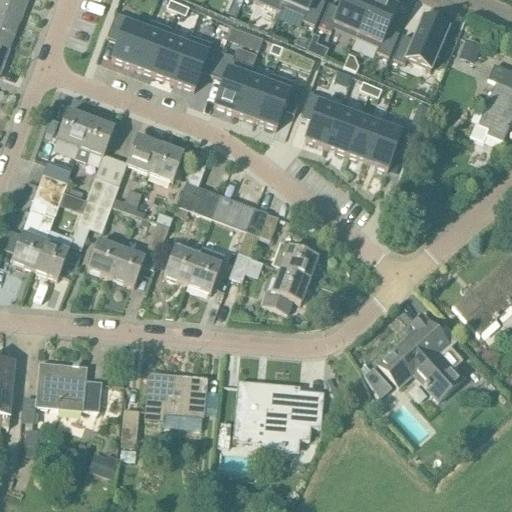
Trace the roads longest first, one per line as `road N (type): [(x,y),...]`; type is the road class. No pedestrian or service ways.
road 1 (residential): [(0,321),(324,348),(404,280)]
road 2 (residential): [(404,280),(221,138),(49,75)]
road 3 (residential): [(404,280),(511,185)]
road 4 (residential): [(0,196),(49,75)]
